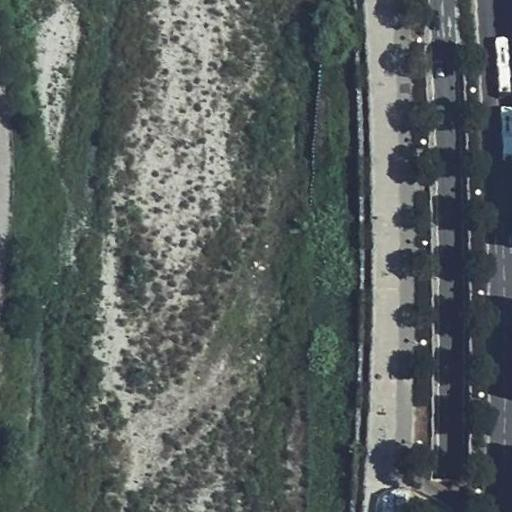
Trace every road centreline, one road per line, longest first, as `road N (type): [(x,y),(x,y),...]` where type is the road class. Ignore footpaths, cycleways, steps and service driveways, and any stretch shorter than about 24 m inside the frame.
road 1 (primary): [(387,511),(392,349),(381,0)]
road 2 (primary): [(447,511),(440,0)]
road 3 (primary): [(510,285),(496,0)]
road 4 (primary): [(510,511),(510,285)]
